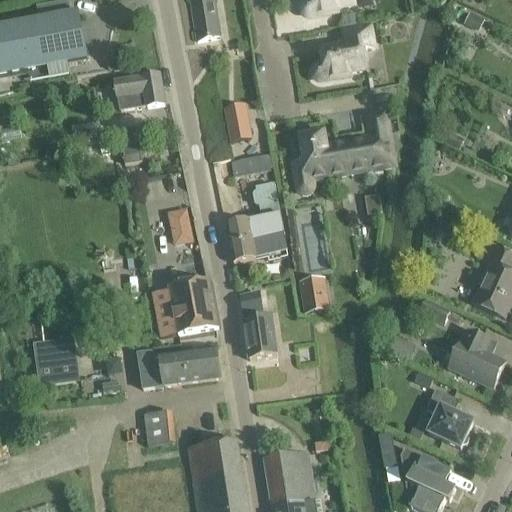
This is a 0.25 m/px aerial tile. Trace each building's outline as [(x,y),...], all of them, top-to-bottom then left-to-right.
[(215,0),(191,0),(198,43),(222,39),(215,0)] [(342,11),(357,8),(355,0),(313,0),(309,1),(304,3),(302,7),(301,12),(303,16),(307,19),(312,19),(342,14),(342,11)] [(79,15),(60,19),(0,30),(0,79),(89,63),(79,15)] [(485,22),(470,15),(465,26),(480,34),(485,22)] [(375,52),(372,29),(344,33),(346,46),(322,51),(324,65),(320,66),(315,68),(313,71),(312,76),(314,80),(318,83),(323,83),(353,78),(353,75),(368,72),(365,53),(375,52)] [(459,46),(457,52),(460,56),(466,56),(468,51),(465,46),(459,46)] [(120,58),(107,60),(109,72),(122,70),(120,58)] [(120,110),(140,107),(148,105),(149,110),(167,107),(161,76),(143,79),(143,80),(116,85),(120,110)] [(226,111),(225,111),(229,136),(231,145),(253,141),(247,107),(226,111)] [(305,164),(293,165),(297,190),(299,195),(303,197),(308,198),(315,196),(317,192),(317,187),(314,173),(327,171),(329,180),(370,174),(367,159),(389,155),(387,139),(392,139),(388,115),(367,118),(371,141),(337,146),(337,147),(328,149),(326,135),(301,139),(305,164)] [(20,128),(1,131),(3,142),(22,139),(20,128)] [(119,132),(125,165),(138,163),(133,130),(119,132)] [(465,141),(447,133),(442,143),(460,152),(465,141)] [(107,134),(99,135),(101,146),(109,145),(107,134)] [(267,170),(265,162),(234,166),(235,175),(267,170)] [(227,228),(227,229),(231,247),(285,237),(275,186),(258,189),(259,194),(257,194),(255,197),(257,206),(259,207),(261,207),(264,221),(227,228)] [(380,197),(366,199),(369,217),(383,215),(380,197)] [(453,225),(439,218),(434,227),(449,234),(453,225)] [(231,247),(235,266),(289,256),(285,237),(231,247)] [(511,256),(493,247),(486,263),(493,266),(474,307),(506,321),(511,307),(511,256)] [(284,270),(281,275),(282,282),(292,280),(290,269),(284,270)] [(326,281),(300,285),(305,317),(331,313),(326,281)] [(171,293),(152,297),(161,341),(219,330),(211,282),(170,289),(171,293)] [(33,296),(22,298),(24,310),(35,309),(33,296)] [(241,299),(242,299),(244,317),(263,315),(261,296),(241,299)] [(452,314),(427,303),(421,317),(445,329),(452,314)] [(265,321),(246,323),(245,324),(250,362),(278,359),(273,320),(265,321)] [(491,343),(473,335),(470,333),(464,344),(462,343),(449,371),(494,392),(507,364),(486,355),(491,343)] [(399,341),(393,355),(407,361),(413,348),(399,341)] [(40,386),(69,383),(64,342),(35,346),(40,386)] [(218,351),(198,354),(154,360),(153,353),(138,356),(144,393),(202,384),(222,381),(218,351)] [(420,374),(415,384),(429,391),(434,381),(420,374)] [(119,384),(103,386),(104,397),(120,395),(119,384)] [(429,436),(444,442),(462,451),(475,424),(455,415),(461,403),(443,394),(437,392),(427,412),(438,417),(429,436)] [(175,446),(170,415),(143,419),(148,450),(175,446)] [(249,511),(238,443),(235,443),(188,451),(197,511),(249,511)] [(330,443),(316,445),(317,455),(331,453),(330,443)] [(452,473),(434,464),(405,451),(401,459),(411,511),(413,511),(442,511),(447,503),(450,505),(457,491),(446,486),(452,473)] [(309,454),(285,458),(265,461),(273,509),(273,504),(283,501),(284,508),(316,500),(309,454)] [(273,509),(272,511),(318,511),(316,500),(284,508),(283,501),(273,504),(273,509)]
